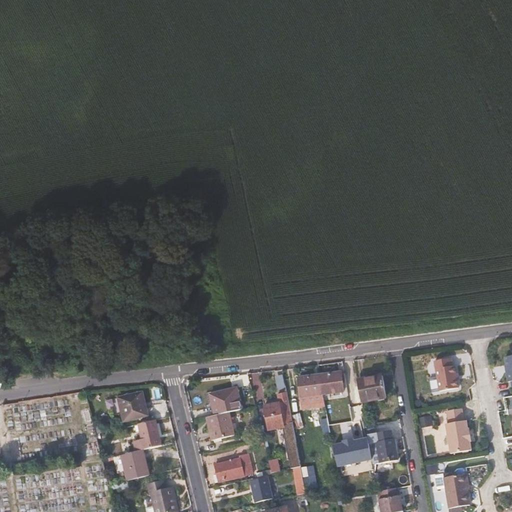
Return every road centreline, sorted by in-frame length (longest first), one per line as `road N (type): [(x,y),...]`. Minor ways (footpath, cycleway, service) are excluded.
road 1 (residential): [(170,374),(396,346)]
road 2 (unclassified): [(0,398),(170,374)]
road 3 (residential): [(396,346),(424,511)]
road 4 (residential): [(474,334),(503,478)]
road 5 (residential): [(170,374),(203,511)]
